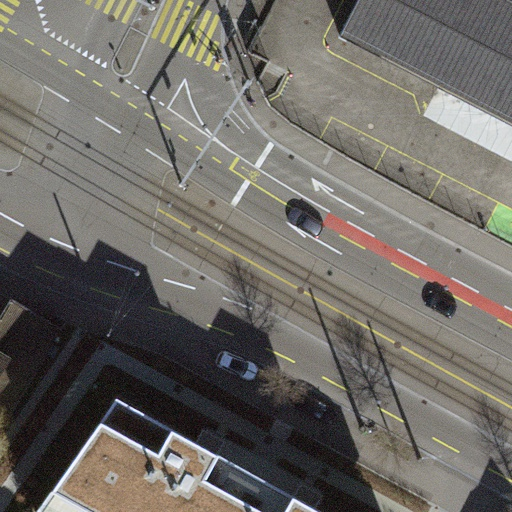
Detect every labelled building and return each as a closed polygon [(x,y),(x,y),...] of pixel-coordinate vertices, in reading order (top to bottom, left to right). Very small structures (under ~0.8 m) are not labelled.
[(511,0),(360,0),(341,37),(347,40),(348,39),(440,86),(489,111),(511,122),(511,0)] [(511,122),(440,86),(425,116),(511,160),(511,122)] [(0,321),(0,357),(6,361),(13,350),(39,365),(60,329),(12,302),(0,321)] [(0,406),(10,413),(39,365),(13,350),(6,361),(0,371),(0,406)] [(140,428),(110,411),(45,501),(65,511),(236,511),(250,488),(213,468),(220,455),(155,419),(148,432),(140,428)] [(287,509),(250,488),(236,511),(323,511),(295,496),(287,509)]
